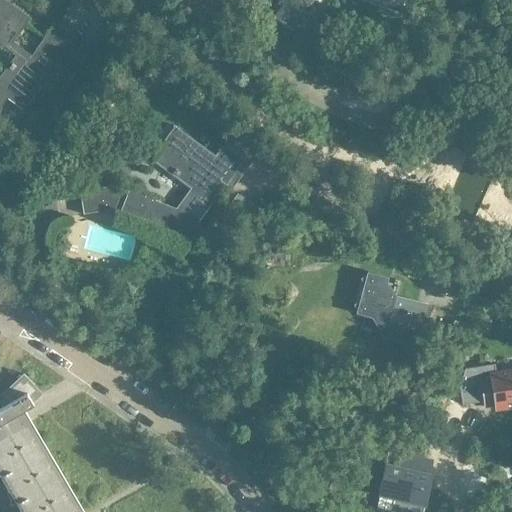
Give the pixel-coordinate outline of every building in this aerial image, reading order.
[(0,0),(0,43),(15,55),(0,75),(0,111),(4,103),(3,102),(7,97),(23,109),(56,64),(62,69),(81,42),(55,22),(35,49),(36,50),(32,55),(13,41),(30,18),(5,0),(0,0)] [(285,0),(275,16),(293,28),(311,0),(285,0)] [(193,239),(199,222),(209,206),(225,184),(231,189),(252,160),(225,141),(213,157),(191,141),(193,139),(173,125),(172,126),(174,127),(164,140),(167,142),(154,160),(191,187),(176,208),(155,200),(155,199),(128,188),(126,195),(120,211),(193,239)] [(82,214),(113,209),(122,187),(116,185),(79,191),(82,214)] [(409,300),(410,299),(395,295),(386,282),(387,277),(367,272),(366,275),(361,278),(364,284),(359,301),(353,304),(357,310),(356,313),(372,317),(383,337),(399,341),(403,325),(423,331),(430,305),(409,300)] [(495,298),(474,294),(468,320),(489,324),(495,298)] [(461,345),(466,323),(454,320),(449,341),(461,345)] [(511,371),(490,375),(488,366),(469,369),(471,381),(459,383),(462,406),(483,403),(484,408),(494,407),(494,408),(511,405),(511,371)] [(32,403),(42,393),(23,373),(0,393),(0,403),(1,406),(0,407),(0,474),(22,511),(83,511),(24,408),(32,403)] [(433,394),(429,380),(416,384),(420,398),(433,394)] [(432,462),(388,452),(388,453),(395,455),(392,468),(385,466),(378,496),(379,496),(381,491),(395,494),(392,505),(423,511),(424,507),(426,507),(432,477),(427,476),(430,463),(432,463),(432,462)]
